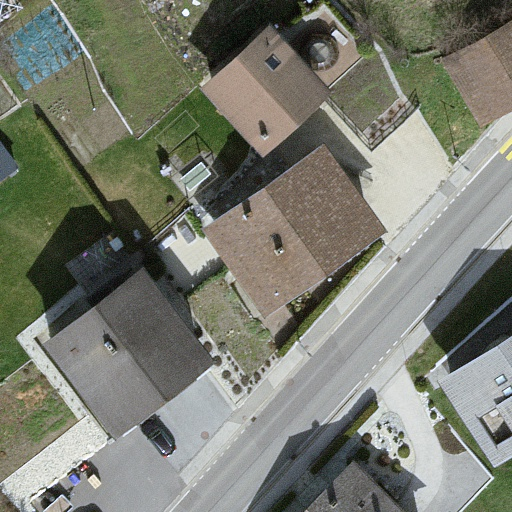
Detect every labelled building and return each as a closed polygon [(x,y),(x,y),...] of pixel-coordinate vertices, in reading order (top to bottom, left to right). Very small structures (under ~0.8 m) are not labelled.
[(511,18),(440,56),(476,124),(511,105),(511,18)] [(196,102),(258,164),(324,99),(262,36),(196,102)] [(202,239),(262,314),(378,236),(321,158),(202,239)] [(139,283),(33,361),(108,442),(202,371),(139,283)] [(511,338),(437,386),(494,470),(511,459),(511,338)] [(306,511),(389,511),(346,470),(306,511)]
